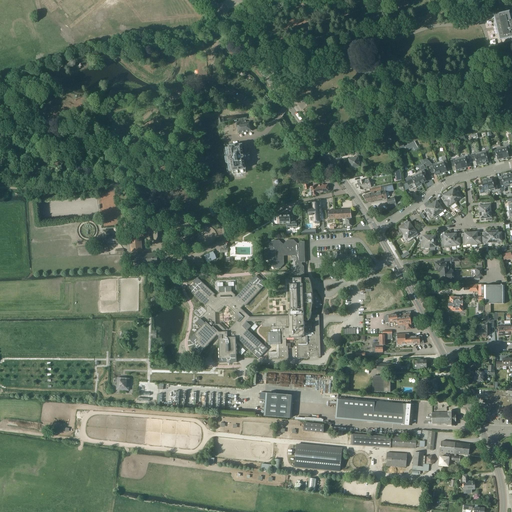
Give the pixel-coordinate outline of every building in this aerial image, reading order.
[(508,12),(494,16),(500,40),(511,36),(511,27),(511,28),(511,27),(511,21),(510,21),(508,12)] [(252,131),(250,122),(246,123),(245,121),(236,123),(236,125),(238,134),(252,131)] [(226,154),(225,156),(225,163),(228,164),(229,171),(233,171),(245,169),(244,160),(246,158),(245,155),(243,153),(242,145),(229,147),(226,147),(225,148),(226,154)] [(509,145),(500,147),(503,159),(509,157),(508,155),(511,154),(511,153),(510,150),(509,145)] [(500,147),(492,150),(493,157),(496,157),(497,160),(503,159),(500,147)] [(489,150),(480,152),(483,164),(488,162),(488,160),(491,160),(489,150)] [(359,163),(358,156),(363,155),(363,151),(355,153),(356,158),(349,159),(351,168),(359,167),(359,169),(363,168),(362,163),(359,163)] [(480,152),(471,155),(473,163),(476,162),(477,165),(483,164),(480,152)] [(442,174),(447,172),(446,169),(449,167),(446,160),(447,160),(446,157),(444,156),(442,157),(442,158),(443,161),(438,163),(442,174)] [(463,169),(468,168),(467,164),(470,163),(468,156),(460,158),(463,169)] [(463,169),(460,158),(451,160),(453,168),(456,167),(456,170),(463,169)] [(433,165),(427,159),(424,160),(425,163),(426,167),(429,166),(432,173),(435,172),(436,176),(442,174),(438,163),(433,165)] [(422,184),(427,181),(426,180),(429,179),(425,170),(426,169),(424,165),(421,167),(421,171),(417,174),(422,184)] [(416,187),(422,184),(417,174),(405,179),(409,186),(410,188),(415,185),(416,187)] [(502,193),(505,192),(505,188),(510,186),(508,175),(502,177),(502,178),(499,179),(500,181),(502,188),(501,188),(502,193)] [(362,180),(357,181),(359,190),(365,189),(371,188),(369,179),(362,180)] [(493,182),(493,179),(487,180),(490,192),(498,189),(496,182),(493,182)] [(481,194),(490,192),(487,180),(481,182),(482,185),(479,186),(481,194)] [(317,193),(320,193),(319,189),(316,190),(316,189),(313,189),(313,186),(310,187),(308,187),(308,184),(304,185),(305,190),(308,189),(309,197),(312,196),(317,195),(317,193)] [(385,191),(379,192),(381,199),(382,199),(384,199),(387,198),(386,193),(394,191),(392,184),(386,185),(386,187),(385,188),(385,189),(385,191)] [(457,193),(454,189),(449,193),(456,203),(457,202),(456,201),(460,198),(460,199),(463,197),(459,192),(457,193)] [(451,206),(456,203),(449,193),(444,196),(447,200),(444,202),(448,208),(451,206)] [(369,194),(363,195),(367,203),(373,201),(371,194),(370,195),(370,194),(369,194)] [(440,206),(437,201),(432,205),(439,215),(444,212),(443,211),(446,209),(442,204),(440,206)] [(320,219),(321,219),(320,202),(313,202),(313,206),(309,206),(309,213),(313,213),(314,219),(315,219),(315,222),(320,222),(320,219)] [(491,210),(491,206),(492,206),(491,202),(485,203),(485,206),(480,206),(480,212),(493,211),(493,210),(491,210)] [(434,218),(439,215),(432,205),(427,208),(430,212),(427,214),(431,220),(434,218)] [(213,217),(217,215),(213,207),(209,209),(213,217)] [(345,210),(334,210),(334,215),(335,214),(335,219),(341,219),(341,214),(346,214),(345,210)] [(346,214),(341,214),(341,219),(346,218),(347,227),(352,226),(351,218),(352,218),(351,210),(345,210),(346,214)] [(493,221),(493,217),(493,211),(480,212),(480,218),(486,218),(486,221),(493,221)] [(286,224),(286,228),(296,227),(297,227),(296,221),(290,221),(290,215),(279,215),(279,224),(280,224),(286,224)] [(413,228),(410,223),(405,226),(403,223),(398,227),(400,230),(399,230),(403,235),(413,228)] [(154,243),(164,242),(162,228),(153,229),(154,243)] [(408,242),(414,238),(412,236),(416,233),(413,228),(403,235),(406,240),(406,239),(408,242)] [(109,238),(109,231),(103,231),(104,244),(119,243),(119,237),(109,238)] [(498,233),(498,231),(492,232),(493,244),(499,244),(499,243),(502,243),(502,233),(498,233)] [(493,244),(492,232),(486,232),(487,237),(483,238),(484,244),(488,244),(487,243),(491,243),(492,244),(493,244)] [(472,246),(471,233),(465,233),(465,239),(462,239),(463,246),(467,245),(466,244),(470,244),(471,246),(472,246)] [(477,238),(477,233),(471,233),(472,246),(478,245),(481,244),(481,238),(477,238)] [(451,247),(450,234),(444,235),(445,240),(441,240),(442,247),(445,247),(451,247)] [(456,239),(456,234),(450,234),(451,247),(457,247),(457,246),(460,246),(460,239),(456,239)] [(435,241),(435,235),(429,236),(430,248),(431,248),(431,246),(435,246),(435,247),(439,247),(439,240),(435,241)] [(430,248),(429,236),(423,236),(423,241),(420,242),(421,248),(424,248),(424,249),(430,248)] [(131,252),(136,252),(141,251),(141,247),(140,239),(130,240),(131,252)] [(297,358),(302,358),(308,358),(308,357),(320,357),(319,315),(316,315),(310,315),(310,314),(310,312),(311,310),(311,309),(311,308),(311,307),(311,305),(311,304),(312,301),(312,299),(312,297),(311,295),(311,292),(311,291),(311,290),(310,290),(310,285),(309,279),(308,278),(305,278),(304,278),(304,273),(304,266),(302,264),(301,264),(301,262),(302,262),(305,262),(305,261),(305,257),(304,256),(304,254),(305,253),(305,249),(304,248),(303,246),(304,245),(304,241),(300,242),(298,244),(297,244),(293,240),(288,240),(287,240),(283,244),(279,240),(278,240),(274,240),(273,241),(269,245),(269,248),(268,248),(265,252),(264,252),(265,257),(265,258),(269,262),(270,262),(270,264),(274,268),(280,268),(284,264),(283,256),(295,255),(296,257),(296,261),(295,262),(295,265),(296,266),(297,275),(293,275),(293,274),(277,274),(277,283),(279,283),(279,291),(278,291),(278,294),(290,294),(291,303),(289,304),(289,306),(289,307),(289,309),(291,310),(291,316),(289,316),(250,317),(249,316),(246,313),(241,308),(244,304),(245,305),(261,289),(257,285),(257,284),(255,281),(253,283),(250,282),(236,297),(235,296),(235,295),(231,291),(220,292),(217,295),(217,297),(216,297),(211,293),(212,291),(205,285),(201,288),(199,286),(196,289),(197,290),(193,294),(207,307),(207,312),(200,319),(205,323),(194,335),(197,338),(196,340),(197,341),(196,342),(195,340),(195,341),(204,349),(217,335),(218,336),(219,336),(220,359),(232,358),(230,358),(230,357),(232,357),(232,355),(236,354),(236,338),(238,338),(253,352),(255,350),(257,352),(259,349),(263,344),(246,329),(247,328),(243,324),(246,320),(262,320),(262,321),(262,327),(271,326),(271,332),(268,332),(268,345),(277,344),(277,351),(276,351),(269,352),(269,359),(279,359),(288,359),(288,350),(290,350),(290,346),(286,346),(286,339),(298,338),(299,346),(296,346),(297,358)] [(207,263),(216,259),(213,251),(204,256),(207,263)] [(143,264),(157,263),(156,253),(142,254),(143,264)] [(451,266),(451,257),(445,258),(445,262),(440,262),(435,262),(435,267),(438,267),(438,272),(441,271),(451,270),(451,266)] [(453,270),(451,270),(441,271),(441,278),(446,278),(446,280),(454,280),(453,270)] [(484,285),(484,284),(469,285),(469,291),(478,291),(478,295),(484,295),(484,285)] [(484,295),(484,297),(484,302),(484,304),(503,304),(503,286),(484,285),(484,295)] [(463,311),(463,297),(457,297),(450,297),(450,302),(449,302),(449,308),(450,308),(450,311),(463,311)] [(412,329),(409,312),(403,313),(403,315),(400,315),(401,326),(403,326),(404,329),(406,328),(406,330),(412,329)] [(397,316),(397,314),(388,315),(384,316),(385,323),(389,323),(390,327),(398,326),(401,326),(400,315),(397,316)] [(477,331),(477,336),(488,336),(488,333),(491,333),(491,328),(494,328),(494,321),(494,320),(494,319),(490,319),(490,325),(484,325),(484,328),(483,328),(481,329),(481,331),(477,331)] [(372,352),(383,352),(382,345),(385,345),(385,340),(392,339),(392,334),(385,334),(385,335),(378,335),(379,344),(372,344),(372,352)] [(409,337),(409,334),(396,334),(397,346),(415,345),(415,344),(421,344),(421,345),(424,344),(422,336),(420,336),(420,337),(409,337)] [(509,366),(509,358),(502,358),(502,362),(496,362),(496,367),(499,367),(499,366),(502,366),(509,366)] [(426,360),(414,361),(414,364),(414,368),(415,368),(415,369),(418,369),(418,368),(426,368),(426,360)] [(475,375),(475,380),(476,381),(483,381),(484,374),(488,374),(488,375),(495,375),(495,371),(494,371),(494,366),(489,365),(488,370),(484,370),(484,372),(480,371),(479,370),(478,371),(477,371),(476,371),(476,375),(475,375)] [(390,392),(390,381),(384,381),(384,376),(373,376),(373,392),(390,392)] [(124,378),(118,378),(117,390),(129,390),(130,379),(126,378),(124,378)] [(424,382),(423,382),(424,385),(425,385),(430,384),(431,393),(438,392),(436,380),(430,381),(429,378),(424,379),(424,382)] [(506,391),(496,390),(495,393),(485,392),(485,393),(482,393),(482,396),(488,397),(487,404),(489,404),(489,403),(493,404),(494,399),(501,399),(501,395),(511,396),(511,391),(506,391)] [(264,416),(292,418),(292,411),(294,395),(266,393),(264,416)] [(511,406),(511,396),(501,395),(501,399),(494,399),(493,404),(489,403),(489,404),(489,409),(489,411),(488,413),(509,415),(510,406),(511,406)] [(337,418),(411,425),(413,406),(338,399),(337,418)] [(455,415),(455,412),(448,412),(448,413),(432,413),(432,424),(448,424),(448,425),(452,425),(452,426),(455,426),(455,425),(455,421),(455,415)] [(323,433),(324,425),(304,423),(303,431),(323,433)] [(433,451),(435,432),(429,431),(429,430),(421,430),(420,439),(428,440),(427,450),(433,451)] [(391,446),(416,448),(416,439),(391,437),(353,434),(352,445),(390,448),(391,446)] [(441,448),(440,452),(454,454),(454,456),(453,456),(452,460),(453,460),(459,461),(460,461),(460,457),(459,457),(456,457),(457,454),(459,454),(468,455),(469,448),(470,444),(441,441),(441,448)] [(296,448),(294,466),(340,471),(342,449),(332,448),(296,445),(296,448)] [(436,460),(433,455),(427,456),(424,456),(424,453),(414,452),(412,470),(413,470),(418,471),(422,471),(428,472),(429,464),(432,465),(436,460)] [(406,467),(407,454),(387,453),(386,466),(406,467)] [(449,457),(440,457),(439,466),(448,466),(449,457)] [(468,474),(462,475),(462,478),(463,478),(463,482),(464,488),(464,491),(464,493),(472,493),(472,489),(475,489),(474,482),(469,482),(468,474)]
